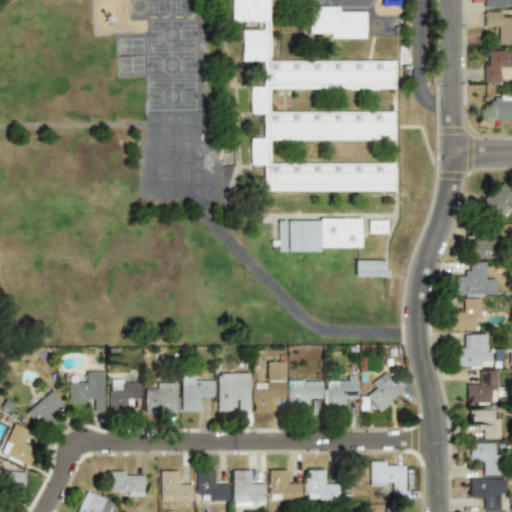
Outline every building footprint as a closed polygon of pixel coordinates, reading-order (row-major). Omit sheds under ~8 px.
[(265,60),(264,0),(225,0),(226,21),(258,21),(258,29),(239,29),(239,60),(260,60),(260,86),(247,86),(247,114),(260,114),(260,137),(247,137),(247,164),(260,164),(260,190),(392,189),(392,162),(267,163),(267,139),(391,139),(391,111),(266,112),(266,88),(391,88),(391,60),(265,60)] [(363,11),(336,11),(336,7),(306,7),(306,34),(327,34),(327,38),(363,38),(363,11)] [(492,45),(511,44),(511,11),(481,11),(481,22),(492,22),(492,45)] [(511,49),(481,49),(481,80),(511,80),(511,49)] [(489,94),(489,119),(511,119),(511,99),(511,94),(489,94)] [(511,195),(511,193),(500,180),(475,203),(488,218),(511,195)] [(359,249),(359,218),(275,218),(275,249),(359,249)] [(385,232),(385,219),(367,219),(367,232),(385,232)] [(496,227),(478,227),(478,236),(465,236),(465,256),(496,256),(496,227)] [(384,276),(384,259),(353,259),(353,276),(384,276)] [(452,272),(451,294),(490,295),(491,280),(481,279),(481,262),(462,261),(461,273),(452,272)] [(445,311),(445,329),(476,329),(476,297),(455,297),(455,311),(445,311)] [(451,345),(451,367),(485,366),(485,333),(462,334),(462,345),(451,345)] [(250,412),(272,412),(272,399),(282,399),(282,360),(261,360),(261,381),(250,381),(250,412)] [(370,389),(362,395),(374,411),(402,390),(387,369),(366,384),(370,389)] [(102,370),(82,370),(82,381),(66,381),(66,401),(92,401),(92,410),(103,410),(102,370)] [(492,370),(472,370),(472,381),(461,381),(461,403),(493,402),(492,370)] [(215,411),(247,411),(247,372),(215,372),(215,411)] [(179,375),(179,411),(200,411),(200,400),(210,400),(210,375),(179,375)] [(107,413),(128,413),(128,402),(138,402),(138,379),(107,379),(107,413)] [(286,411),(306,411),(306,400),(318,400),(318,379),(286,379),(286,411)] [(321,411),(342,411),(342,399),(353,399),(353,379),(321,379),(321,411)] [(174,381),(152,381),(152,391),(143,391),(143,412),(174,412),(174,381)] [(35,426),(63,406),(52,390),(24,410),(35,426)] [(464,427),(475,427),(475,438),(494,438),(494,407),(464,407),(464,427)] [(0,447),(0,452),(25,465),(34,446),(26,442),(31,432),(11,423),(0,447)] [(477,462),(477,473),(493,473),(494,442),(464,442),(465,462),(477,462)] [(403,461),(365,461),(366,481),(384,481),(385,500),(403,500),(403,461)] [(23,472),(0,469),(0,486),(21,489),(23,472)] [(214,469),(193,469),(193,491),(203,491),(203,501),(225,501),(225,480),(214,480),(214,469)] [(250,508),(250,498),(261,498),(261,479),(250,479),(250,469),(228,469),(228,508),(250,508)] [(297,499),(297,480),(286,480),(286,469),(265,469),(265,499),(297,499)] [(335,499),(335,480),(324,480),(324,469),(302,469),(302,499),(335,499)] [(143,496),(143,470),(107,470),(107,496),(143,496)] [(179,470),(157,470),(157,501),(190,501),(190,480),(179,480),(179,470)] [(476,511),(496,510),(495,479),(465,479),(465,499),(476,499),(476,511)] [(75,511),(106,511),(100,509),(105,499),(85,490),(75,511)]
